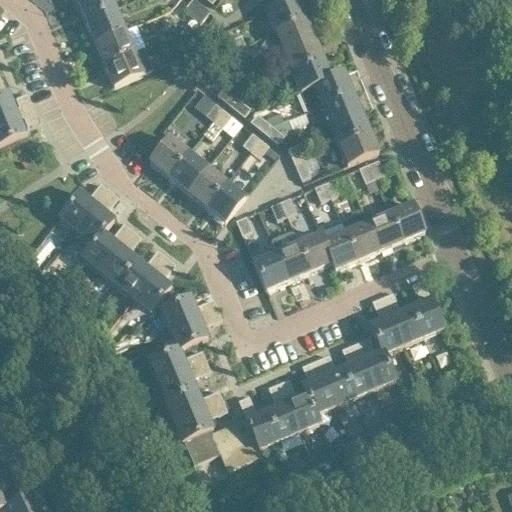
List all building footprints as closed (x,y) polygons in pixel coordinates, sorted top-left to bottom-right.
[(81,0),(76,2),(85,23),(115,11),(110,0),(81,0)] [(191,21),(201,9),(193,2),(183,15),(191,21)] [(266,16),(275,36),(306,23),(298,3),(266,16)] [(210,15),(201,9),(191,21),(200,28),(210,15)] [(94,45),(124,33),(115,11),(85,23),(94,45)] [(315,43),(306,23),(275,36),(284,56),(315,43)] [(134,55),(124,33),(94,45),(104,68),(134,55)] [(240,40),(225,46),(228,55),(243,49),(240,40)] [(323,63),(315,43),(284,56),(292,76),(323,63)] [(248,59),(243,49),(228,55),(233,65),(248,59)] [(144,78),(134,55),(104,68),(114,91),(144,78)] [(331,82),(323,63),(292,76),(301,96),(313,90),(313,89),(331,82)] [(344,76),(331,82),(313,89),(313,90),(322,110),(353,97),(344,76)] [(217,99),(230,110),(237,102),(223,91),(217,99)] [(361,117),(353,97),(322,110),(330,130),(361,117)] [(0,125),(33,112),(27,98),(15,103),(19,111),(15,113),(8,98),(0,101),(0,125)] [(250,113),(237,102),(230,110),(244,121),(250,113)] [(214,127),(224,115),(215,107),(205,120),(214,127)] [(38,125),(33,112),(0,125),(0,148),(25,138),(19,123),(23,122),(27,130),(38,125)] [(232,121),(224,115),(214,127),(222,133),(233,141),(242,130),(231,121),(232,121)] [(370,137),(361,117),(330,130),(339,150),(370,137)] [(250,126),(264,137),(270,129),(257,118),(250,126)] [(270,129),(264,137),(277,148),(284,140),(281,138),(308,127),(305,118),(273,131),(270,129)] [(251,157),(262,145),(252,137),(242,150),(251,157)] [(378,157),(370,137),(339,150),(347,170),(378,157)] [(169,182),(189,157),(170,141),(149,167),(169,182)] [(308,141),(296,147),(311,178),(323,172),(308,141)] [(269,151),(262,145),(251,157),(259,163),(269,151)] [(287,153),(294,168),(304,164),(297,148),(287,153)] [(187,197),(208,172),(189,157),(169,182),(187,197)] [(311,180),(304,164),(294,168),(301,185),(311,180)] [(378,164),(368,169),(374,184),(385,179),(378,164)] [(374,184),(368,169),(359,173),(365,188),(374,184)] [(206,212),(227,187),(208,172),(187,197),(206,212)] [(334,183),(324,188),(325,191),(330,202),(340,198),(334,183)] [(245,202),(227,187),(206,212),(225,227),(245,202)] [(75,236),(109,194),(101,188),(88,203),(80,196),(59,223),(75,236)] [(330,202),(325,191),(324,188),(314,192),(320,207),(330,202)] [(118,201),(109,194),(75,236),(92,250),(93,250),(103,237),(114,224),(105,217),(118,201)] [(290,202),(279,207),(285,221),(296,217),(290,202)] [(285,221),(279,207),(270,210),(277,225),(285,221)] [(412,208),(389,218),(401,247),(424,238),(412,208)] [(401,247),(389,218),(367,227),(380,256),(401,247)] [(380,256),(367,227),(364,219),(341,229),(344,236),(357,266),(380,256)] [(236,225),(242,240),(252,236),(246,221),(236,225)] [(99,277),(132,235),(124,228),(111,243),(103,237),(93,250),(92,250),(82,263),(99,277)] [(116,290),(137,264),(129,257),(141,242),(132,235),(99,277),(116,290)] [(344,236),(324,245),(322,246),(332,268),(335,275),(357,266),(344,236)] [(332,268),(322,246),(324,245),(321,238),(297,248),(309,277),(332,268)] [(309,277),(297,248),(275,257),(288,287),(309,277)] [(132,304),(166,262),(157,255),(145,270),(137,264),(116,290),(132,304)] [(288,287),(275,257),(253,266),(266,296),(288,287)] [(175,269),(166,262),(132,304),(150,318),(171,291),(162,284),(175,269)] [(443,334),(422,285),(412,289),(419,308),(410,312),(423,343),(443,334)] [(423,343),(410,312),(400,316),(392,297),(382,302),(403,351),(423,343)] [(168,335),(218,315),(213,304),(195,311),(191,302),(159,315),(168,335)] [(403,351),(382,302),(372,306),(380,325),(370,329),(381,355),(383,360),(384,359),(403,351)] [(222,324),(218,315),(168,335),(176,354),(177,355),(180,354),(208,342),(203,332),(222,324)] [(395,386),(384,359),(383,360),(381,355),(367,361),(365,357),(373,354),(369,343),(355,348),(375,395),(395,386)] [(375,395),(355,348),(341,354),(346,366),(353,363),(354,367),(342,372),(355,403),(375,395)] [(156,386),(206,366),(202,355),(183,363),(180,354),(177,355),(176,354),(148,366),(156,386)] [(355,403),(342,372),(327,378),(325,374),(334,371),(329,359),(315,365),(335,412),(355,403)] [(335,412),(315,365),(302,371),(306,382),(315,379),(316,383),(301,389),(305,399),(315,420),(335,412)] [(210,376),(206,366),(156,386),(165,406),(196,393),(192,384),(210,376)] [(315,420),(305,399),(296,402),(288,384),(278,388),(299,438),(319,429),(315,420)] [(299,438),(278,388),(268,393),(276,411),(266,415),(279,446),(299,438)] [(173,426),(223,406),(218,395),(200,403),(196,393),(165,406),(173,426)] [(0,410),(9,407),(5,399),(0,401),(0,410)] [(279,446),(266,415),(257,419),(249,401),(238,405),(246,424),(259,455),(260,454),(279,446)] [(227,416),(223,406),(173,426),(182,447),(184,446),(194,470),(220,459),(221,458),(212,438),(210,434),(213,433),(209,424),(227,416)] [(399,415),(387,421),(392,435),(405,429),(399,415)] [(259,455),(246,424),(212,438),(221,458),(220,459),(227,475),(263,460),(260,454),(259,455)] [(466,430),(469,436),(479,432),(476,425),(466,430)] [(0,437),(0,447),(11,442),(8,434),(0,437)] [(0,456),(15,450),(11,442),(0,447),(0,456)] [(10,479),(13,487),(29,480),(25,472),(10,479)] [(32,487),(29,480),(13,487),(17,494),(32,487)] [(6,511),(11,510),(2,491),(0,491),(0,511),(6,511)] [(42,511),(36,498),(11,510),(6,511),(42,511)]
